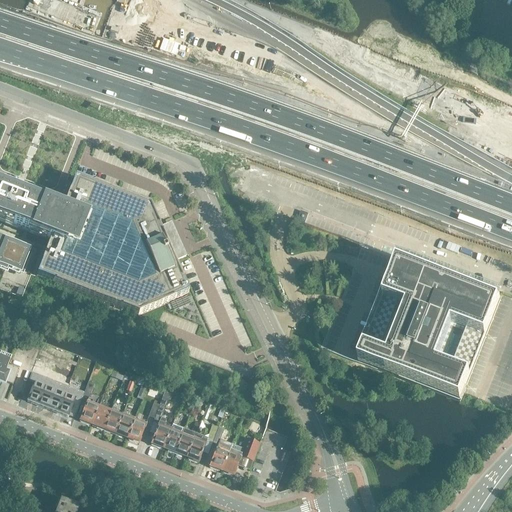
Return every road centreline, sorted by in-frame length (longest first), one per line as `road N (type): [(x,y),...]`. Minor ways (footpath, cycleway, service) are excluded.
road 1 (motorway): [(0,50),(511,232)]
road 2 (motorway): [(511,169),(0,21)]
road 3 (motorway): [(511,162),(85,0)]
road 4 (secondary): [(324,436),(194,172),(84,123)]
road 5 (motorway): [(511,146),(390,94),(211,0)]
road 6 (unclassified): [(238,505),(0,415)]
road 7 (residential): [(0,175),(55,197),(84,123)]
